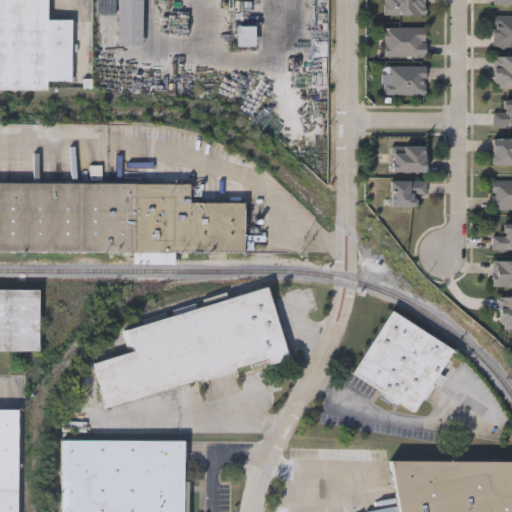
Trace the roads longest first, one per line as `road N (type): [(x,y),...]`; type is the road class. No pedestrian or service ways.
road 1 (residential): [(464,0),(464,230),(448,256)]
road 2 (residential): [(254,511),(347,277)]
road 3 (residential): [(348,223),(352,0)]
